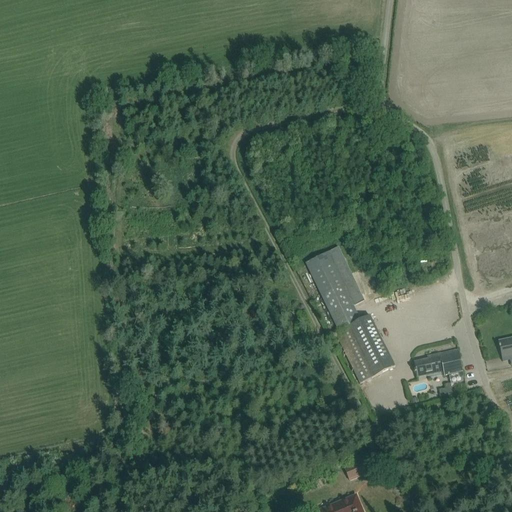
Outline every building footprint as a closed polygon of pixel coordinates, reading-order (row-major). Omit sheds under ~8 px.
[(369,317),(359,321),(353,308),(365,303),(339,248),(306,264),(338,332),(335,334),(360,385),(395,368),(369,317)] [(395,334),(390,337),(397,350),(402,348),(395,334)] [(511,341),(499,343),(502,358),(511,355),(511,339),(511,340),(511,341)] [(444,377),(453,375),(463,373),(458,351),(427,357),(427,360),(414,363),(417,377),(443,371),(444,377)] [(364,461),(344,469),(350,482),(369,474),(364,461)] [(362,511),(356,496),(318,511),(362,511)]
